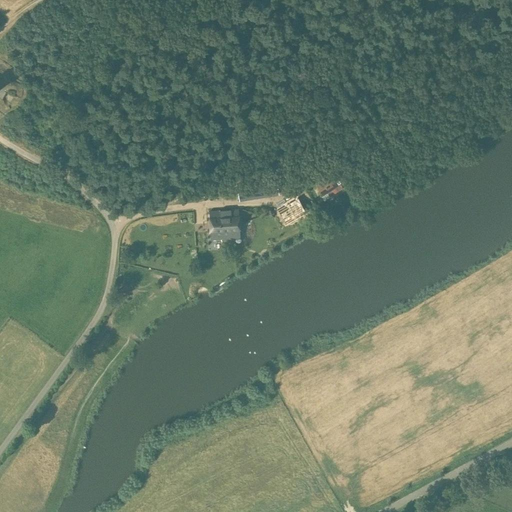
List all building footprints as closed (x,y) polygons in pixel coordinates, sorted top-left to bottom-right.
[(345,184),(337,172),(317,184),(324,195),(328,192),(330,196),(341,189),(341,190),(345,188),(343,185),(345,184)] [(279,194),(276,176),(236,184),(239,201),(279,194)] [(298,196),(277,209),(285,223),(307,211),(298,196)] [(210,212),(212,239),(223,238),(224,243),(234,242),(233,233),(241,232),(240,209),(210,212)] [(269,223),(262,226),(265,233),(281,228),(276,213),(267,216),(269,223)]
